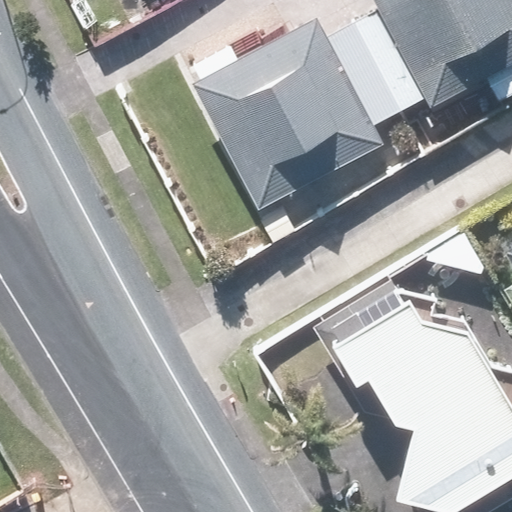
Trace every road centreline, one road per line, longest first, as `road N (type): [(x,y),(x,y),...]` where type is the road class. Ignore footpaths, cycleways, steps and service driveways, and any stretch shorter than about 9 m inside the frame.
road 1 (unknown): [(107,357),(511,122)]
road 2 (tertiary): [(0,134),(136,417)]
road 3 (tertiary): [(136,417),(0,214)]
